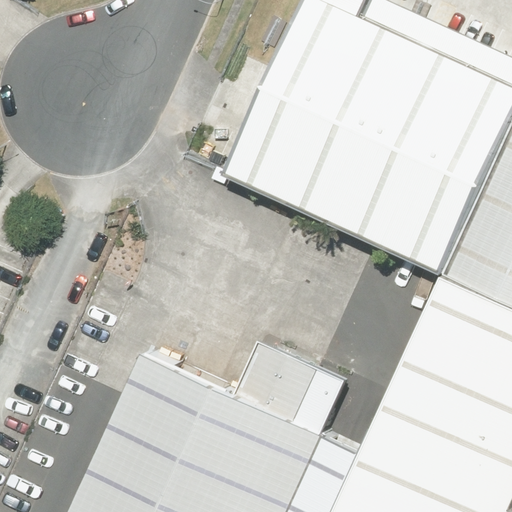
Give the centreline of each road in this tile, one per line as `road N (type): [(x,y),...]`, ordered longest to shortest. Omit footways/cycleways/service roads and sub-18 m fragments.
road 1 (unknown): [(72,100),(341,267)]
road 2 (unclassified): [(72,100),(149,45),(174,0)]
road 3 (unknown): [(72,100),(0,205)]
